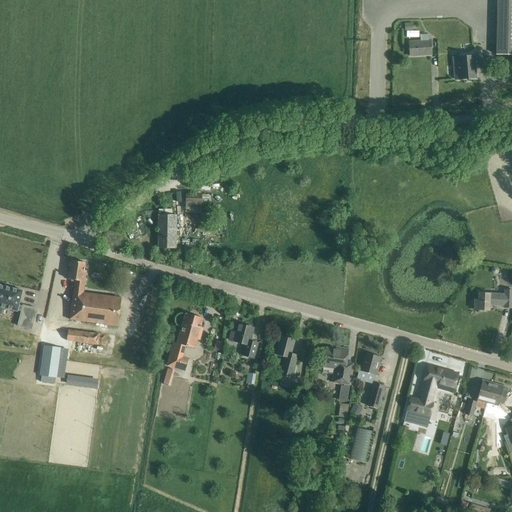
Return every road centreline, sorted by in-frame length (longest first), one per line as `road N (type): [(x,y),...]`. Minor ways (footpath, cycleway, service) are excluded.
road 1 (unclassified): [(80,248),(198,164),(249,142),(314,129),(475,123),(511,110)]
road 2 (residential): [(511,368),(191,279)]
road 3 (unknown): [(53,258),(62,325),(120,328),(151,268)]
road 4 (unknown): [(372,127),(375,38),(384,14),(449,8),(457,0)]
